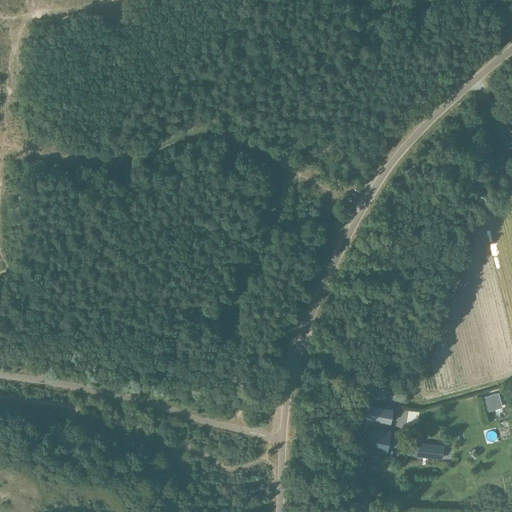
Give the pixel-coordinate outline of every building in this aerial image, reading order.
[(503,130),(508,139),(511,136),(511,119),(510,117),(491,129),(495,135),(503,130)] [(490,396),(483,397),(487,411),(493,409),(490,396)] [(373,400),(372,406),(369,405),(366,419),(366,422),(374,423),(374,420),(382,422),(385,408),(386,402),(373,400)] [(381,430),(382,426),(374,425),(373,429),(370,429),(367,448),(385,452),(389,432),(383,431),(381,430)] [(408,441),(406,455),(441,459),(443,445),(408,441)]
